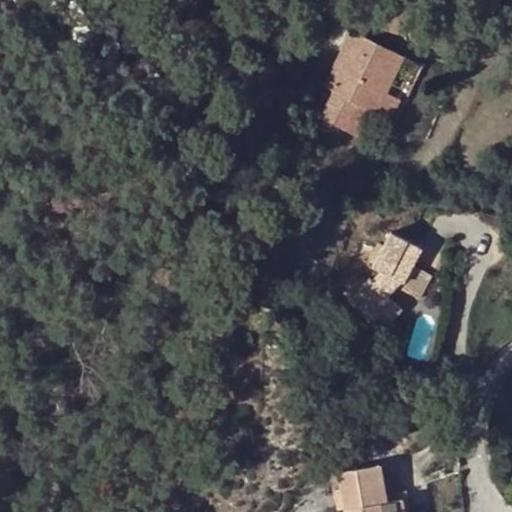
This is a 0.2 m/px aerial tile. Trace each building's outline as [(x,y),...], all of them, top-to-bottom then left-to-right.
[(378,114),(405,55),(353,31),(327,88),(335,92),(323,119),(359,136),(371,110),(378,114)] [(425,65),(405,55),(378,114),(384,117),(382,123),(394,129),(425,65)] [(390,298),(399,287),(404,285),(414,265),(421,249),(392,234),(374,268),(383,273),(374,283),(371,280),(352,301),(383,331),(403,311),(390,298)] [(404,285),(399,287),(420,299),(433,276),(414,265),(404,285)] [(351,511),(366,509),(366,511),(405,511),(403,500),(388,503),(380,466),(340,475),(344,491),(337,492),(341,511),(347,511),(351,511)]
